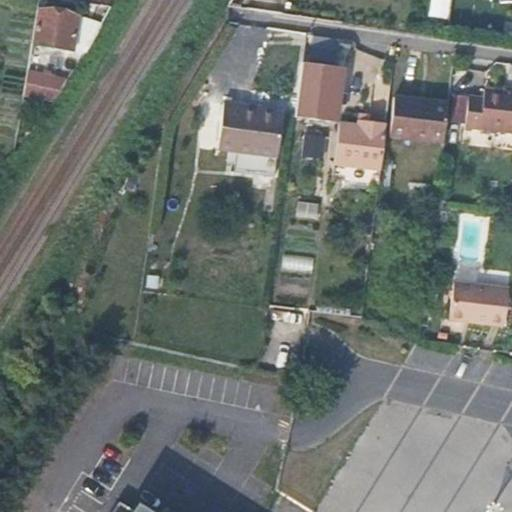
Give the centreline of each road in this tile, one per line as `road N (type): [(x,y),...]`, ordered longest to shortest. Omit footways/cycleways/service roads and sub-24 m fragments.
road 1 (residential): [(511,51),(256,20)]
road 2 (residential): [(511,410),(368,381),(348,358),(317,345)]
